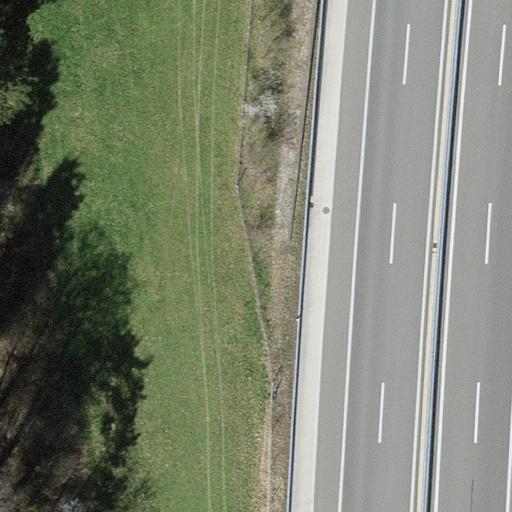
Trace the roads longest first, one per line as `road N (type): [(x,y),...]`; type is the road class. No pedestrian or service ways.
road 1 (motorway): [(410,0),(375,511)]
road 2 (motorway): [(470,511),(505,0)]
